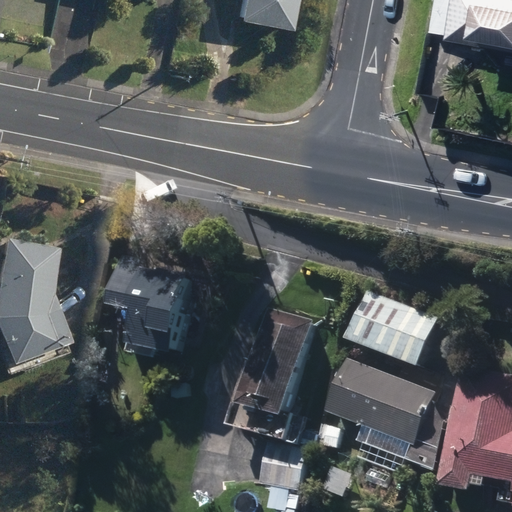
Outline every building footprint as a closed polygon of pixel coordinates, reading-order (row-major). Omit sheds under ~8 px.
[(233,0),(230,21),(283,31),(288,0),(233,0)] [(446,38),(511,50),(511,0),(437,0),(431,31),(447,35),(446,38)] [(0,360),(3,369),(54,352),(51,341),(54,340),(38,293),(48,248),(0,237),(0,360)] [(128,354),(157,361),(159,353),(174,356),(179,336),(176,336),(183,301),(180,300),(184,280),(142,272),(144,262),(119,256),(108,308),(137,314),(128,354)] [(511,287),(507,286),(501,323),(511,324),(511,287)] [(346,342),(420,370),(439,320),(366,292),(346,342)] [(229,426),(286,444),(294,419),(285,416),(314,324),(270,310),(253,364),(249,362),(229,426)] [(359,442),(431,470),(446,430),(435,404),(438,396),(348,361),(328,415),(364,429),(359,442)] [(502,503),(511,505),(511,378),(465,369),(440,488),(470,495),(470,491),(494,496),(495,490),(504,491),(502,503)] [(317,444),(339,452),(345,434),(322,427),(317,444)] [(263,487),(303,493),(309,451),(269,445),(263,487)] [(324,491),(345,500),(354,476),(333,469),(324,491)]
